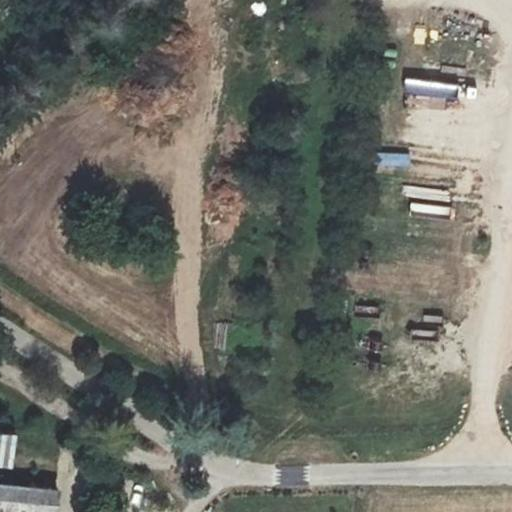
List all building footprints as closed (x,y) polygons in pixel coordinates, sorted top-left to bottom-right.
[(431,65),(430,78),(414,77),(413,92),(477,96),(479,68),(431,65)] [(465,170),(467,155),(429,147),(426,162),(465,170)] [(352,279),(350,309),(382,312),(384,282),(352,279)] [(402,281),(401,294),(436,298),(438,285),(402,281)] [(13,438),(0,437),(0,465),(10,467),(13,438)] [(54,511),(56,493),(0,486),(0,511),(54,511)]
